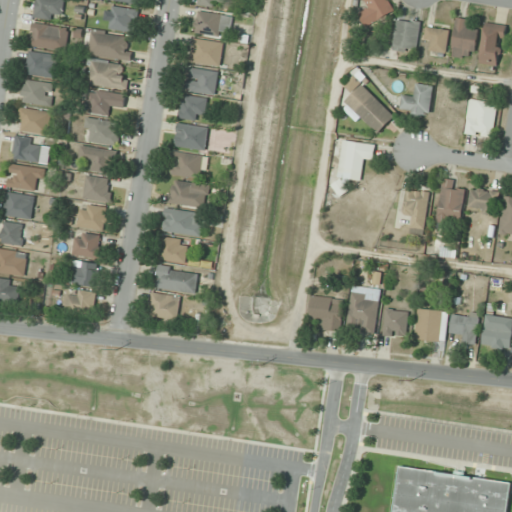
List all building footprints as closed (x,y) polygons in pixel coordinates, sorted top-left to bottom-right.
[(35,0),(35,18),(63,19),(63,0),(35,0)] [(367,27),(396,11),(390,0),(365,0),(370,8),(360,14),(367,27)] [(135,33),(140,10),(114,5),(110,28),(135,33)] [(227,39),(233,18),(200,9),(194,30),(227,39)] [(478,29),(468,28),(469,18),(457,17),(451,55),(474,59),(478,29)] [(417,53),(421,22),(398,18),(393,49),(417,53)] [(480,63),(500,66),(507,25),(487,22),(480,63)] [(31,46),(67,50),(69,27),(33,23),(31,46)] [(426,50),(447,54),(451,29),(430,26),(426,50)] [(128,36),(94,30),(89,53),(132,61),(135,49),(126,47),(128,36)] [(225,43),(195,38),(191,62),(221,67),(225,43)] [(27,74),(55,77),(57,54),(29,52),(27,74)] [(122,75),(124,63),(90,58),(86,83),(128,89),(130,76),(122,75)] [(219,71),(190,68),(188,91),(217,94),(219,71)] [(23,101),(52,105),(54,83),(26,79),(23,101)] [(434,85),(416,83),(415,94),(403,93),(401,112),(431,115),(434,85)] [(396,116),(362,84),(342,106),(358,122),(363,117),(380,133),(396,116)] [(125,109),(127,95),(92,89),(88,112),(112,116),(113,107),(125,109)] [(202,123),(210,102),(187,92),(179,114),(202,123)] [(493,138),(499,103),(471,99),(465,133),(493,138)] [(49,134),(52,112),(22,107),(18,129),(49,134)] [(93,130),(91,140),(117,145),(122,123),(88,116),(85,128),(93,130)] [(209,127),(179,123),(177,146),(206,150),(209,127)] [(14,160),(41,161),(42,139),(16,137),(14,160)] [(341,169),(363,171),(364,160),(374,161),(376,144),(344,140),(341,169)] [(81,158),(89,158),(89,171),(116,171),(116,148),(81,148),(81,158)] [(201,178),(203,154),(174,151),(172,175),(201,178)] [(9,187),(44,190),(45,167),(11,164),(9,187)] [(85,199),(110,202),(113,179),(87,175),(85,199)] [(438,220),(462,224),(467,191),(454,189),(455,180),(444,178),(438,220)] [(210,185),(171,179),(168,203),(207,208),(210,185)] [(496,215),(500,191),(473,187),(469,210),(496,215)] [(431,192),(408,189),(404,214),(413,216),(411,233),(425,235),(431,192)] [(36,196),(8,192),(6,215),(33,219),(36,196)] [(511,194),(505,194),(500,234),(511,234),(511,194)] [(104,230),(107,207),(82,204),(79,226),(104,230)] [(201,236),(204,214),(167,207),(163,229),(201,236)] [(22,245),(25,223),(5,221),(3,243),(22,245)] [(74,255),(99,258),(102,235),(77,232),(74,255)] [(189,238),(162,238),(162,261),(189,261),(189,238)] [(0,249),(0,271),(24,277),(29,254),(0,248),(0,249)] [(73,284),(96,286),(98,263),(74,261),(73,284)] [(197,293),(199,270),(159,266),(157,288),(197,293)] [(21,287),(12,285),(13,280),(0,277),(0,298),(19,302),(21,287)] [(376,333),(382,288),(353,285),(348,330),(376,333)] [(67,309),(95,313),(97,292),(69,289),(67,309)] [(181,296),(153,292),(150,315),(178,319),(181,296)] [(311,318),(320,320),(319,329),(341,332),(345,299),(314,295),(311,318)] [(447,342),(449,310),(418,308),(416,340),(447,342)] [(459,342),(475,345),(482,315),(456,309),(451,331),(461,334),(459,342)] [(408,336),(409,310),(386,310),(385,336),(408,336)] [(487,325),(482,343),(508,351),(511,339),(511,324),(496,320),(494,327),(487,325)] [(391,511),(399,465),(511,482),(506,511),(391,511)]
